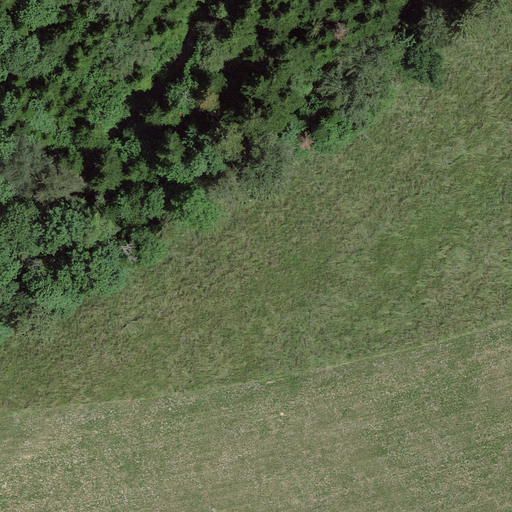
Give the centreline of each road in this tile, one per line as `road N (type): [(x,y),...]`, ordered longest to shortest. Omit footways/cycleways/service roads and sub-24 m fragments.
road 1 (track): [(426,0),(242,137),(146,183),(0,214)]
road 2 (track): [(225,0),(53,203)]
